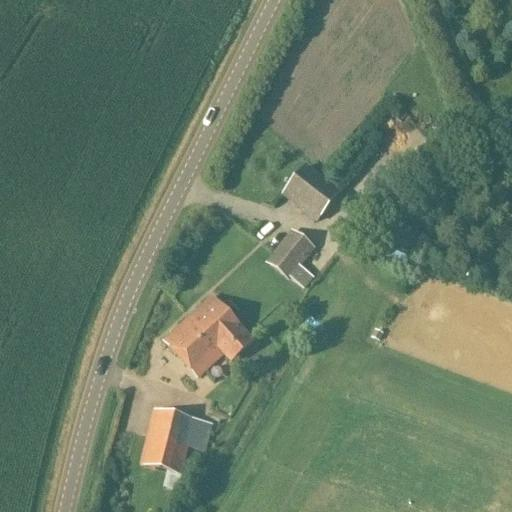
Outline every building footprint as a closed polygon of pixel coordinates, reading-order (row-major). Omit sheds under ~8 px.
[(306,168),(281,199),(316,225),(340,195),(306,168)] [(289,284),(314,252),(292,235),(267,267),(289,284)] [(231,366),(253,346),(211,301),(189,321),(223,357),(231,366)] [(223,357),(189,321),(164,345),(197,381),(223,357)] [(182,480),(189,452),(206,455),(212,428),(153,414),(140,469),(182,480)]
